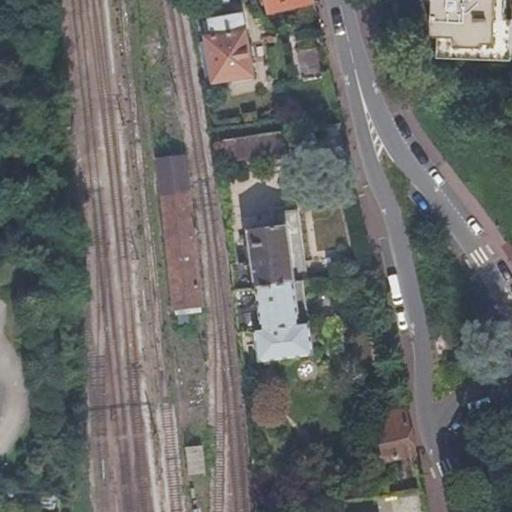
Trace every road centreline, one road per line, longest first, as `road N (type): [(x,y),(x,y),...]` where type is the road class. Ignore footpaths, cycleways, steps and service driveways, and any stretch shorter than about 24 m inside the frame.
road 1 (secondary): [(360,93),(421,330),(424,423)]
road 2 (secondary): [(511,314),(488,263),(360,93)]
